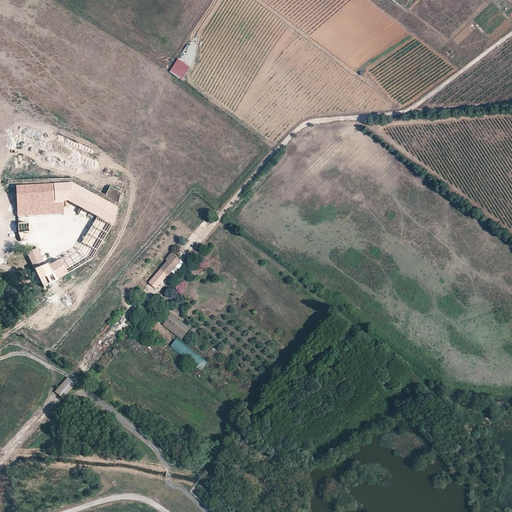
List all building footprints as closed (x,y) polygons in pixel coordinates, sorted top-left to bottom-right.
[(16,185),(17,202),(68,200),(81,206),(75,218),(90,226),(81,242),(96,250),(112,224),(117,206),(71,182),(16,185)] [(17,202),(17,215),(64,212),(64,205),(68,205),(68,200),(17,202)] [(18,222),(18,231),(30,231),(63,229),(62,219),(18,222)] [(75,231),(82,234),(86,225),(80,222),(75,231)] [(33,265),(43,260),(38,247),(27,252),(33,265)] [(72,252),(66,255),(74,268),(80,264),(72,252)] [(172,256),(149,282),(156,288),(181,259),(174,253),(173,254),(172,253),(171,254),(172,256)] [(36,268),(44,285),(50,282),(56,279),(60,277),(64,275),(68,272),(60,257),(48,264),(47,262),(36,268)] [(168,317),(179,326),(183,322),(172,313),(168,317)] [(177,338),(170,347),(201,371),(208,362),(177,338)] [(68,377),(55,391),(63,398),(75,383),(68,377)]
